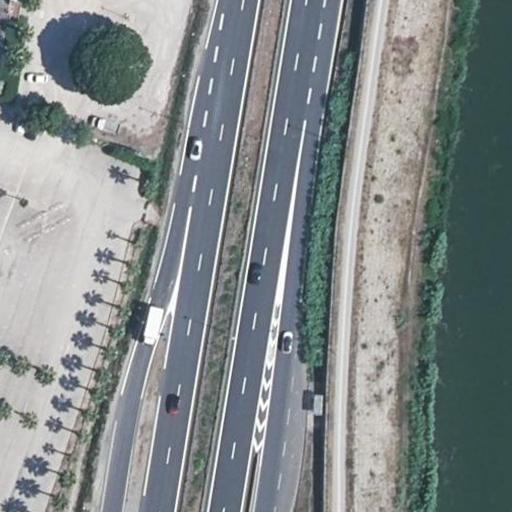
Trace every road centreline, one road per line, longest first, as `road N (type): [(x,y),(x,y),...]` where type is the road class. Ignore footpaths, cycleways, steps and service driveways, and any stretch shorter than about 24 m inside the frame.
road 1 (primary): [(262,511),(306,204),(283,149)]
road 2 (primary): [(223,511),(283,149)]
road 3 (primary): [(206,227),(172,266),(125,425),(113,511)]
road 4 (primary): [(206,227),(160,511)]
road 5 (primary): [(242,0),(206,227)]
road 6 (primary): [(283,149),(306,0)]
